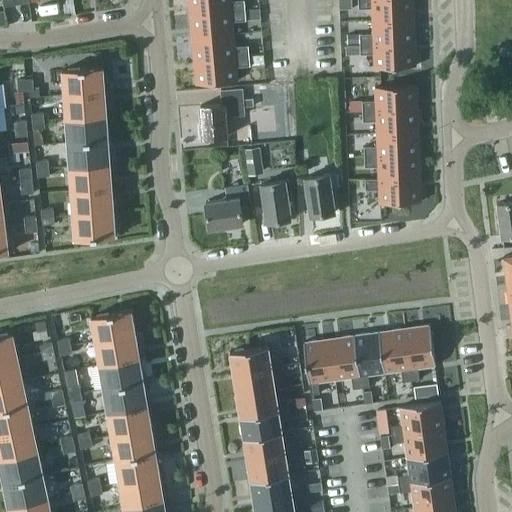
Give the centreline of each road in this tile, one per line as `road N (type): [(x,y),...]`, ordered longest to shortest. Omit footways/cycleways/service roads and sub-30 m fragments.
road 1 (residential): [(177,269),(459,225)]
road 2 (residential): [(177,269),(160,181),(154,22)]
road 3 (residential): [(212,511),(177,269)]
road 4 (unclassified): [(497,417),(476,251),(459,225)]
road 5 (residential): [(0,307),(177,269)]
road 6 (residential): [(0,41),(154,22)]
road 7 (unclassified): [(450,140),(449,89),(464,48),(462,0)]
